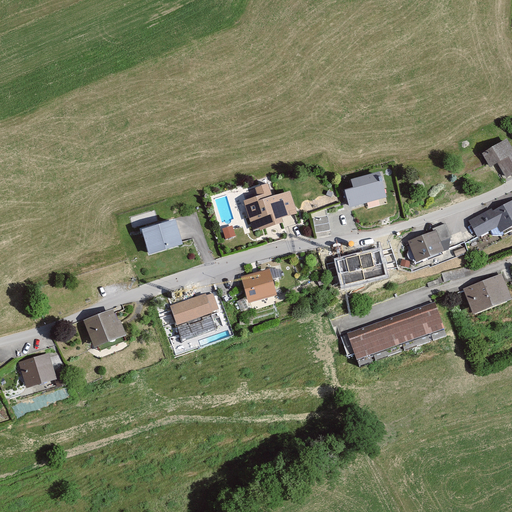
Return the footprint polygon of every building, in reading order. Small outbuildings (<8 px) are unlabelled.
[(511,148),(507,139),(481,153),(488,166),(497,161),(505,177),(511,172),(511,148)] [(378,173),(353,180),(355,188),(347,190),(351,205),(385,196),(378,173)] [(273,197),(271,191),(244,200),(253,229),(258,228),(259,230),(282,222),(280,218),(283,217),(287,228),(301,223),(290,191),(273,197)] [(511,225),(511,200),(495,210),(493,206),(466,220),(475,238),(495,227),(498,233),(511,225)] [(329,229),(327,217),(314,219),(316,230),(329,229)] [(183,244),(175,219),(143,229),(150,253),(183,244)] [(432,229),(433,232),(407,241),(415,263),(442,253),(439,243),(451,239),(446,224),(432,229)] [(230,238),(227,228),(218,230),(221,240),(230,238)] [(381,248),(334,259),(341,287),(387,276),(381,248)] [(277,293),(271,268),(242,276),(249,301),(277,293)] [(511,299),(503,275),(464,288),(472,312),(511,299)] [(207,296),(206,294),(169,306),(176,326),(212,314),(211,312),(218,309),(213,294),(207,296)] [(444,329),(434,301),(342,336),(348,354),(354,351),(358,361),(444,329)] [(117,320),(114,309),(86,318),(94,346),(125,336),(120,320),(117,320)] [(48,354),(19,362),(27,386),(55,378),(48,354)] [(62,372),(55,374),(59,385),(65,383),(62,372)]
